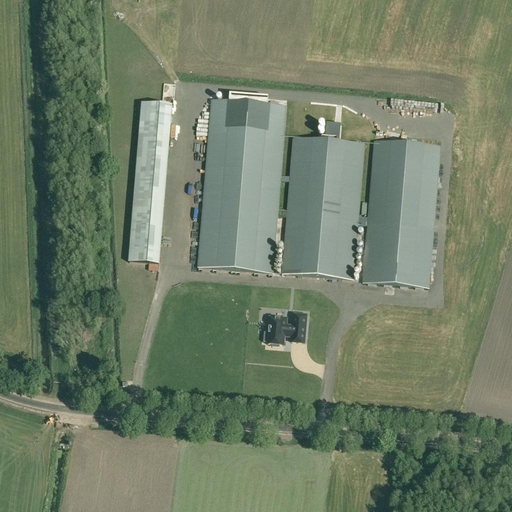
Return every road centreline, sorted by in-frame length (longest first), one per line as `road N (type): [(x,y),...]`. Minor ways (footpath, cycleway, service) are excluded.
road 1 (unknown): [(358,298),(423,303),(440,290),(446,140),(363,105),(280,96),(209,94),(188,107),(165,283)]
road 2 (unclassified): [(511,454),(51,410),(0,395)]
road 3 (unknown): [(165,283),(358,298)]
road 4 (unknown): [(323,433),(333,346),(358,298)]
road 5 (unknown): [(165,283),(132,417)]
